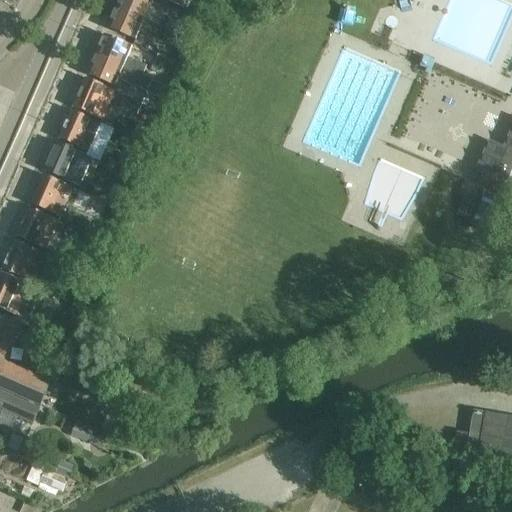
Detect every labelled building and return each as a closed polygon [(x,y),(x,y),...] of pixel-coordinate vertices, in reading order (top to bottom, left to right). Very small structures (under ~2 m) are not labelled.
[(152,1),(148,0),(121,0),(117,9),(159,27),(164,14),(149,8),(152,1)] [(163,0),(184,8),(187,1),(184,0),(163,0)] [(178,35),(165,29),(159,27),(117,9),(109,29),(136,41),(139,33),(173,47),(178,35)] [(165,29),(178,35),(183,23),(170,17),(165,29)] [(97,56),(138,74),(143,76),(147,67),(127,58),(132,48),(105,36),(97,56)] [(180,36),(175,48),(184,51),(189,40),(180,36)] [(138,74),(97,56),(88,76),(115,88),(119,79),(147,92),(152,80),(143,76),(138,74)] [(152,71),(161,75),(168,60),(158,56),(152,71)] [(114,92),(105,88),(86,80),(74,109),(102,121),(114,92)] [(138,116),(142,105),(128,99),(123,110),(138,116)] [(150,102),(148,107),(160,112),(162,106),(150,102)] [(72,113),(60,141),(78,149),(88,153),(89,154),(88,157),(100,163),(101,163),(115,131),(110,129),(100,125),(91,121),(72,113)] [(472,179),(485,185),(504,193),(511,174),(511,130),(504,149),(488,142),(472,179)] [(58,144),(46,173),(64,181),(74,186),(80,188),(89,167),(96,170),(100,163),(88,157),(86,157),(77,152),(58,144)] [(119,171),(114,182),(127,188),(132,177),(119,171)] [(31,206),(50,214),(60,218),(72,189),(44,177),(31,206)] [(79,192),(72,208),(100,221),(108,204),(106,203),(105,204),(79,192)] [(118,209),(123,197),(111,192),(106,203),(108,204),(118,209)] [(457,216),(472,223),(479,204),(464,198),(457,216)] [(58,222),(48,217),(30,209),(17,238),(46,251),(58,222)] [(105,230),(97,227),(93,236),(101,239),(105,230)] [(44,255),(34,250),(15,242),(3,271),(31,284),(44,255)] [(74,250),(69,262),(88,270),(93,258),(74,250)] [(0,277),(0,308),(7,312),(17,316),(29,287),(1,275),(0,277)] [(63,300),(70,282),(60,278),(53,296),(63,300)] [(61,315),(51,336),(62,341),(71,320),(61,315)] [(0,388),(41,406),(51,382),(4,362),(20,326),(0,317),(0,388)] [(62,341),(51,336),(51,338),(33,330),(30,335),(58,348),(62,341)] [(0,418),(3,410),(34,423),(39,411),(18,402),(20,399),(0,391),(0,418)] [(509,418),(473,412),(469,435),(456,433),(452,458),(501,466),(509,418)] [(144,447),(148,437),(133,431),(129,441),(144,447)] [(62,462),(57,474),(69,479),(70,479),(75,468),(62,462)] [(57,474),(35,464),(27,481),(38,486),(41,481),(64,491),(69,479),(57,474)] [(3,478),(0,485),(11,490),(14,483),(3,478)] [(40,495),(24,488),(20,496),(36,503),(40,495)] [(275,496),(278,508),(295,504),(292,492),(275,496)]
